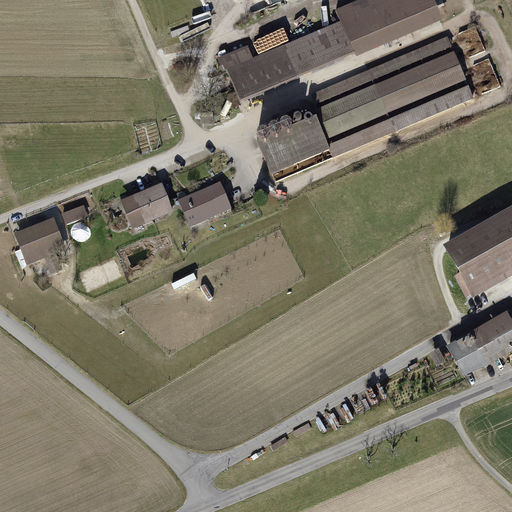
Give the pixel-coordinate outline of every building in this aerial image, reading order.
[(247,48),(222,59),(228,71),(227,72),(241,104),(355,55),(357,59),(442,23),(431,0),(365,0),(337,12),(341,23),(252,61),(247,48)] [(448,39),(313,96),(316,105),(452,48),(448,39)] [(314,113),(317,119),(258,144),(271,175),(330,150),(328,147),(325,140),(465,81),(454,54),(314,113)] [(493,60),(475,64),(479,77),(488,75),(489,82),(481,84),(483,92),(501,88),(493,60)] [(468,88),(328,147),(330,150),(333,158),(473,99),(468,88)] [(232,210),(221,184),(213,187),(212,189),(212,191),(200,196),(199,194),(197,194),(180,201),(179,202),(182,207),(189,224),(207,217),(208,218),(210,218),(212,218),(232,210)] [(162,188),(122,205),(131,226),(160,213),(161,216),(172,211),(169,202),(162,188)] [(179,198),(169,202),(172,211),(182,207),(179,202),(180,201),(179,198)] [(511,218),(452,252),(480,301),(511,283),(511,218)] [(53,223),(18,236),(27,260),(62,246),(53,223)] [(62,246),(27,260),(30,266),(45,259),(52,276),(63,271),(57,255),(64,252),(62,246)] [(511,316),(450,351),(466,379),(511,354),(511,316)] [(441,347),(433,351),(439,364),(447,359),(441,347)]
